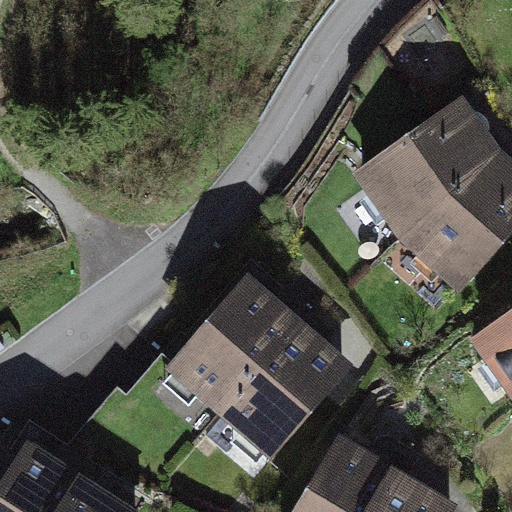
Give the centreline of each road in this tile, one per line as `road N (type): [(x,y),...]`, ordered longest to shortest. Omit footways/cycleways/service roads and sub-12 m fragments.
road 1 (residential): [(376,0),(256,181),(0,393)]
road 2 (track): [(0,128),(42,182),(144,278)]
